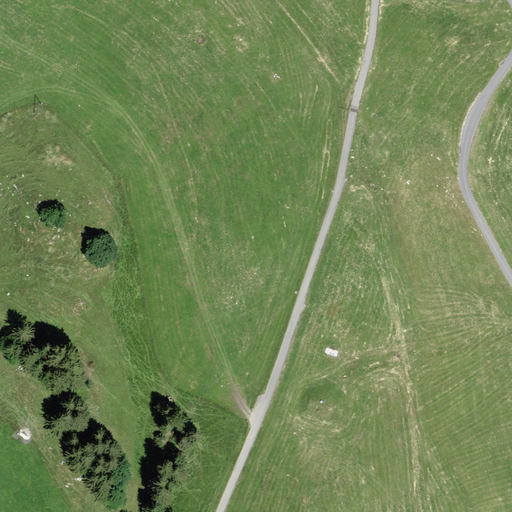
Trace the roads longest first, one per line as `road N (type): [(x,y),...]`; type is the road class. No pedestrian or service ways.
road 1 (track): [(375,0),(336,194),(220,511)]
road 2 (track): [(511,278),(467,194),(462,166),(481,102),(511,56)]
